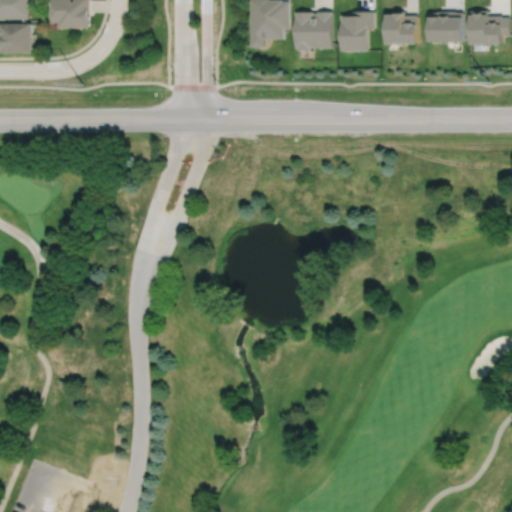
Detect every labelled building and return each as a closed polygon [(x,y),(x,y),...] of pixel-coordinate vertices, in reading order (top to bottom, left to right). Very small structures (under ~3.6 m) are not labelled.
[(0,0),(0,17),(32,17),(31,0),(0,0)] [(52,0),(52,21),(57,21),(57,26),(89,26),(89,13),(88,13),(88,12),(89,12),(89,0),(52,0)] [(251,0),(252,46),(265,46),(265,38),(285,37),(285,28),(291,28),(291,0),(251,0)] [(473,9),(473,42),(502,42),(502,34),(510,34),(510,16),(503,16),(503,14),(492,14),(492,13),(491,13),(491,9),(473,9)] [(297,11),(297,46),(298,46),(298,47),(300,49),(311,49),(313,47),(313,46),(334,46),(334,10),(319,10),(319,11),(314,11),(314,10),(297,11)] [(342,14),(342,50),(370,49),(370,27),(377,27),(377,10),(355,10),(355,14),(342,14)] [(388,13),(388,42),(421,42),(421,22),(420,22),(420,14),(407,14),(407,11),(406,11),(406,10),(397,10),(397,13),(388,13)] [(431,11),(431,40),(467,40),(467,15),(466,15),(466,11),(458,11),(458,10),(440,10),(440,11),(431,11)] [(0,21),(0,51),(34,51),(34,21),(0,21)]
